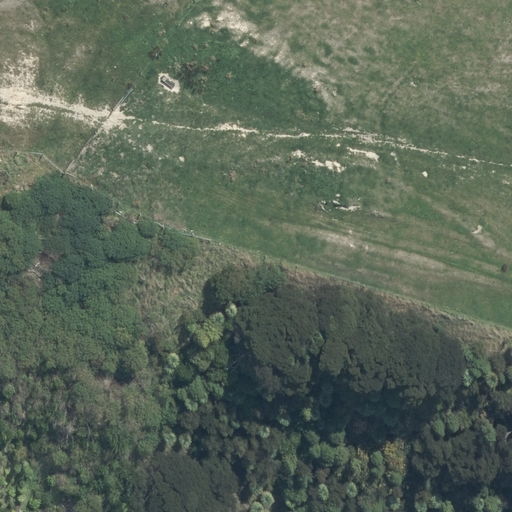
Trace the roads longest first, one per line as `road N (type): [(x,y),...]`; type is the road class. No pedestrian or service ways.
road 1 (track): [(511,290),(122,181),(4,105)]
road 2 (track): [(511,178),(0,105)]
